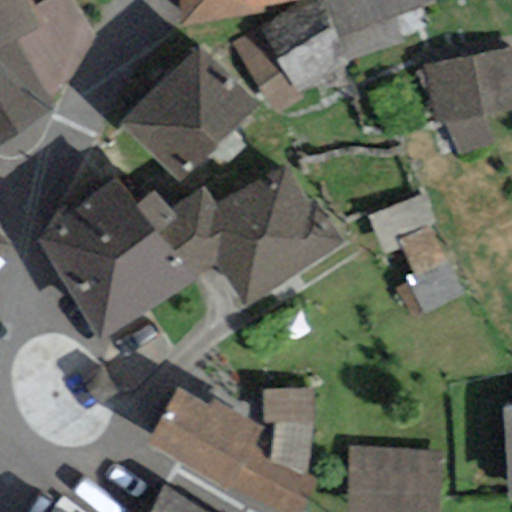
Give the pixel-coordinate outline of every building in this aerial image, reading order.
[(34,0),(0,0),(0,138),(53,95),(93,32),(73,0),(39,0),(36,2),(34,0)] [(178,0),(178,21),(266,8),(273,0),(178,0)] [(305,0),(234,48),(281,110),(345,60),(405,41),(398,16),(435,0),(305,0)] [(259,95),(196,39),(121,115),(181,171),(259,95)] [(511,45),(421,64),(432,121),(448,118),(461,151),(497,141),(485,113),(511,107),(511,45)] [(115,174),(43,234),(102,329),(212,261),(244,307),(345,233),(318,195),(310,198),(288,161),(214,198),(203,181),(155,216),(115,174)] [(0,246),(14,234),(0,218),(0,246)] [(204,397),(178,384),(148,435),(290,511),(300,511),(314,477),(306,471),(311,387),(261,386),(249,412),(210,392),(204,397)] [(511,402),(501,403),(508,496),(511,495),(511,402)] [(348,443),(344,510),(381,511),(436,511),(441,448),(348,443)] [(210,511),(160,486),(145,511),(210,511)] [(65,511),(49,502),(42,511),(65,511)]
